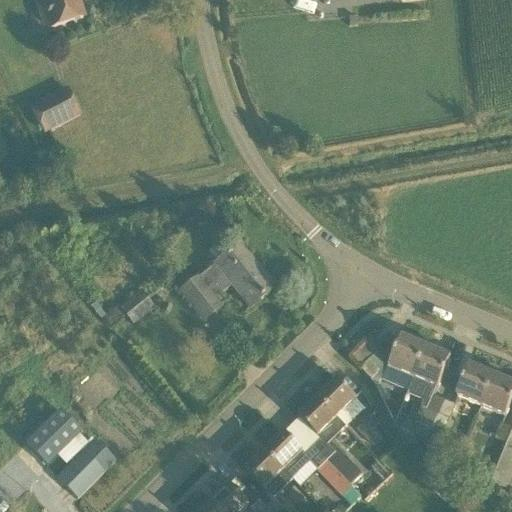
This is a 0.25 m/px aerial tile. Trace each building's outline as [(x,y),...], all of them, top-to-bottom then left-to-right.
[(37,0),(48,30),(83,19),(77,2),(78,2),(77,0),(37,0)] [(30,111),(44,136),(80,116),(66,91),(30,111)] [(240,246),(180,294),(205,324),(220,311),(219,309),(228,302),(222,295),(232,287),(250,310),(275,289),(240,246)] [(140,293),(119,309),(124,316),(132,326),(152,310),(140,293)] [(95,304),(90,308),(100,321),(105,317),(95,304)] [(362,369),(361,370),(372,382),(380,374),(382,375),(381,378),(410,390),(413,381),(426,350),(402,340),(393,362),(382,351),(377,355),(376,354),(374,356),(372,355),(378,350),(371,342),(353,359),(362,369)] [(416,424),(432,430),(438,416),(444,401),(435,398),(451,360),(426,350),(413,381),(407,396),(423,402),(422,408),(416,424)] [(469,368),(457,398),(481,408),(494,378),(469,368)] [(511,404),(511,385),(494,378),(481,408),(506,419),(511,404)] [(338,382),(319,401),(346,429),(365,410),(338,382)] [(346,429),(319,401),(299,420),(318,439),(322,444),(314,452),(329,465),(339,475),(351,463),(332,443),(346,429)] [(444,401),(438,416),(450,420),(456,406),(444,401)] [(59,412),(24,447),(46,469),(81,435),(59,412)] [(372,417),(358,430),(366,439),(374,448),(384,439),(376,430),(380,426),(372,417)] [(495,440),(507,445),(511,432),(511,430),(501,426),(495,440)] [(511,432),(507,445),(507,446),(496,473),(511,479),(511,432)] [(329,465),(314,452),(308,459),(303,454),(284,435),(265,454),(292,482),(300,489),(317,473),(342,499),(352,489),(351,487),(339,475),(329,465)] [(114,463),(94,443),(56,480),(77,501),(114,463)] [(424,447),(407,447),(416,462),(424,447)] [(264,492),(266,494),(273,501),(292,482),(265,454),(246,473),(264,492)] [(488,463),(474,466),(477,483),(491,480),(488,463)] [(211,506),(216,511),(243,511),(249,506),(231,487),(211,506)] [(352,489),(342,499),(351,508),(361,498),(352,489)] [(279,511),(282,509),(273,501),(266,494),(258,503),(260,504),(268,511),(279,511)]
